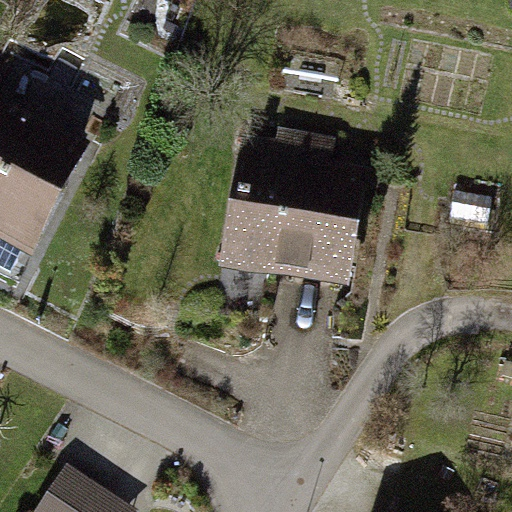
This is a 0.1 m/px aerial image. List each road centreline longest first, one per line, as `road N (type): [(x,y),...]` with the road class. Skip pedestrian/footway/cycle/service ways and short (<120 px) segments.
road 1 (residential): [(0,332),(301,478)]
road 2 (residential): [(301,478),(395,346),(430,321),(478,312),(511,318)]
